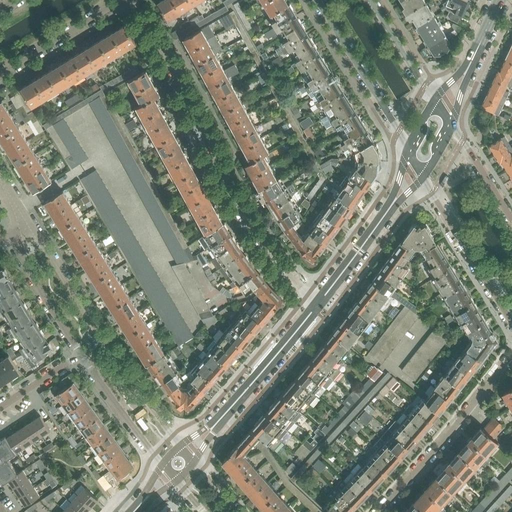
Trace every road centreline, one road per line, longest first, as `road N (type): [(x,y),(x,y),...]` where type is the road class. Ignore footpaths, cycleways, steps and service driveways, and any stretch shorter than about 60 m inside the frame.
road 1 (residential): [(314,306),(251,230),(130,0)]
road 2 (residential): [(180,445),(36,233),(20,227)]
road 3 (residential): [(511,353),(375,511)]
road 4 (tertiary): [(316,0),(409,149)]
road 5 (residential): [(20,227),(21,258),(80,355)]
road 6 (residential): [(436,200),(511,323)]
road 7 (residential): [(119,0),(0,74)]
road 8 (residential): [(80,355),(162,463)]
road 9 (secondary): [(235,401),(314,306)]
road 10 (tertiary): [(434,102),(370,0)]
